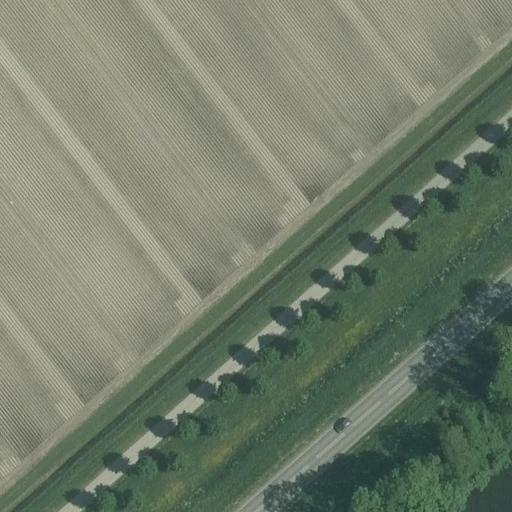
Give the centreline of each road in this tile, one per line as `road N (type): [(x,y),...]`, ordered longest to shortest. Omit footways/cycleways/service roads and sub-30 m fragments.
road 1 (unclassified): [(66,511),(511,116)]
road 2 (trunk): [(254,511),(511,282)]
